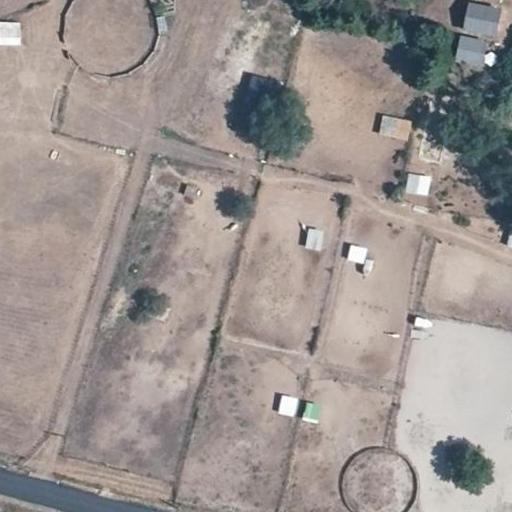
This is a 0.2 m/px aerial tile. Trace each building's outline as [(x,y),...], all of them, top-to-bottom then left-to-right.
[(494,35),(499,11),(471,5),(466,29),(494,35)] [(0,22),(0,46),(22,47),(23,23),(0,22)] [(484,42),(461,37),(455,61),(479,67),(484,42)] [(240,130),(269,136),(279,82),(251,76),(240,130)] [(379,135),(409,142),(413,121),(384,114),(379,135)] [(430,196),(431,176),(408,174),(406,194),(430,196)] [(199,189),(189,185),(185,193),(196,198),(199,189)] [(309,229),(307,250),(323,252),(325,231),(309,229)] [(348,262),(366,264),(368,248),(350,246),(348,262)] [(284,396),(280,415),(297,418),(300,399),(284,396)] [(308,404),(304,421),(319,424),(323,407),(308,404)]
